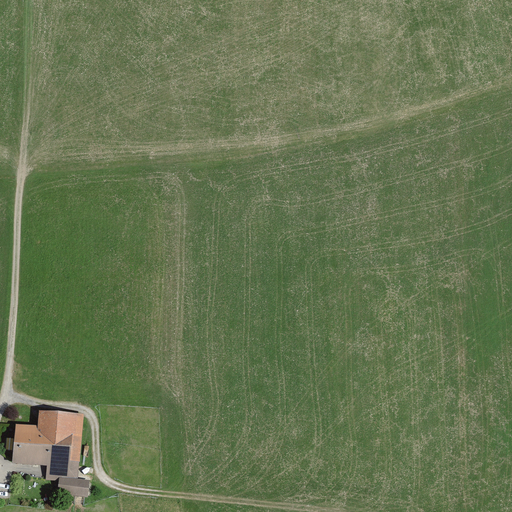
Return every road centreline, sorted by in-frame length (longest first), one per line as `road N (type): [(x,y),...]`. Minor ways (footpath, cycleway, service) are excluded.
road 1 (track): [(3,397),(14,324),(17,183),(27,169),(216,158),(399,116),(511,80)]
road 2 (track): [(3,397),(86,410),(94,462),(112,489),(295,511)]
